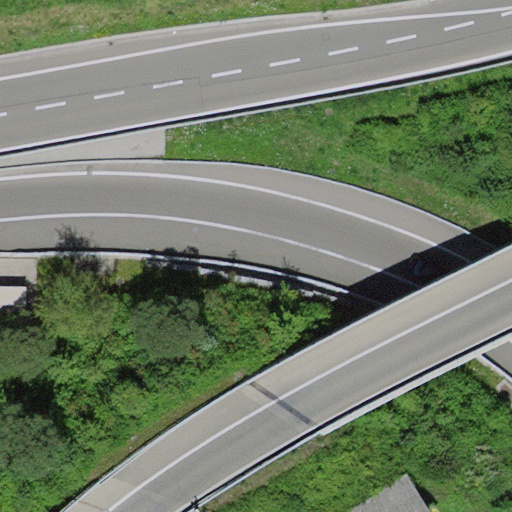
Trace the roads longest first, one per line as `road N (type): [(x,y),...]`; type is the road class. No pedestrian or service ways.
road 1 (motorway): [(511,314),(395,250),(277,213),(142,194),(0,198)]
road 2 (motorway): [(511,25),(0,128)]
road 3 (motorway): [(511,295),(289,409),(130,511)]
